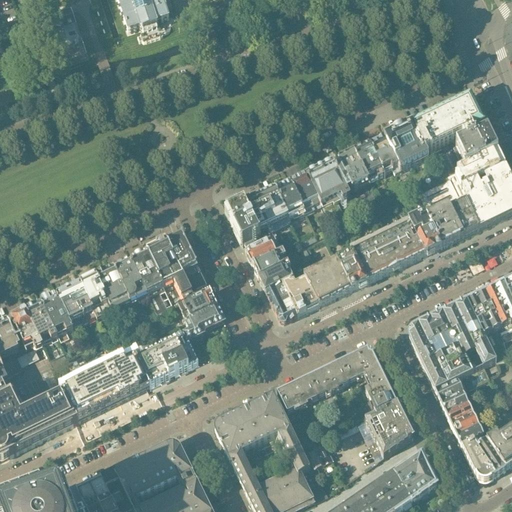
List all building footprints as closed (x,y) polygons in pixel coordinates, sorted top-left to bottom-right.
[(119,0),(117,1),(128,36),(140,32),(140,33),(157,28),(156,26),(169,22),(165,11),(166,11),(161,0),(119,0)] [(70,16),(44,25),(49,37),(51,36),(57,55),(55,55),(59,67),(85,58),(70,16)] [(487,134),(470,100),(445,112),(440,102),(441,102),(441,101),(432,105),(432,106),(434,105),(438,115),(411,128),(428,162),(433,160),(453,150),(475,140),(487,134)] [(411,128),(383,141),(400,175),(400,176),(428,162),(411,128)] [(497,156),(487,134),(475,140),(453,150),(463,173),(471,169),(497,156)] [(370,148),(369,148),(383,178),(392,174),(394,178),(400,175),(383,141),(378,144),(374,144),(371,146),(370,148)] [(369,148),(354,156),(368,186),(369,187),(384,180),(383,178),(369,148)] [(352,193),(368,186),(354,156),(351,155),(347,157),(347,159),(338,163),(352,193)] [(511,186),(497,156),(471,169),(463,173),(458,176),(464,189),(462,191),(454,176),(439,184),(440,187),(418,198),(428,219),(426,220),(441,252),(511,217),(511,186)] [(352,193),(338,163),(333,166),(332,167),(328,165),(324,167),(323,170),(316,174),(312,173),(309,175),(308,178),(306,179),(321,211),(329,226),(344,219),(338,207),(350,201),(347,196),(352,193)] [(321,211),(306,179),(299,182),(298,181),(295,180),(290,182),(290,185),(291,186),(290,186),(306,219),(321,211)] [(306,219),(290,186),(283,190),(283,189),(279,188),(276,190),(275,194),(291,226),(306,219)] [(291,226),(275,194),(255,204),(254,203),(248,206),(248,207),(244,209),(263,246),(274,241),(272,235),(291,226)] [(424,213),(417,199),(411,201),(419,216),(424,213)] [(416,215),(410,202),(402,206),(409,219),(416,215)] [(263,246),(244,209),(238,212),(237,210),(226,215),(227,218),(243,250),(244,249),(247,254),(263,246)] [(337,234),(381,212),(380,209),(336,230),(337,234)] [(351,295),(441,252),(426,220),(423,221),(421,217),(350,251),(353,255),(336,263),(351,295)] [(376,218),(370,221),(373,227),(379,224),(376,218)] [(314,238),(299,245),(302,250),(299,251),(303,260),(301,261),(303,265),(310,262),(304,250),(317,243),(314,238)] [(198,273),(190,256),(191,255),(189,250),(187,250),(182,239),(167,247),(182,277),(188,274),(190,277),(198,273)] [(251,268),(281,254),(274,241),(263,246),(247,254),(245,255),(248,260),(247,260),(248,261),(247,262),(247,263),(248,264),(248,265),(249,266),(249,267),(250,268),(251,268)] [(182,277),(167,247),(165,248),(164,246),(157,249),(157,250),(146,256),(147,256),(163,290),(174,285),(184,306),(190,303),(191,304),(195,302),(182,277)] [(287,268),(284,261),(286,260),(283,254),(281,254),(251,268),(255,275),(254,277),(256,280),(258,281),(258,282),(287,268)] [(163,290),(147,256),(130,264),(147,298),(157,319),(167,314),(160,298),(165,295),(163,290)] [(351,295),(336,263),(336,264),(334,260),(312,270),(314,274),(303,279),(304,281),(319,311),(351,295)] [(147,298),(130,264),(129,265),(127,263),(124,265),(124,267),(114,272),(130,306),(147,298)] [(281,289),(295,282),(288,268),(287,268),(258,282),(265,297),(281,289)] [(130,306),(114,272),(105,276),(102,276),(101,276),(98,277),(97,280),(95,281),(112,315),(130,306)] [(207,291),(198,273),(190,277),(188,274),(182,277),(195,302),(196,303),(210,297),(207,291)] [(112,315),(95,281),(80,288),(96,320),(97,322),(112,315)] [(319,311),(304,281),(283,292),(297,321),(319,311)] [(96,320),(80,288),(79,289),(76,288),(73,290),(73,292),(65,296),(63,295),(59,297),(58,299),(57,300),(73,332),(82,328),(83,330),(89,327),(88,324),(96,320)] [(504,288),(494,293),(511,327),(511,326),(511,304),(511,303),(504,288)] [(281,289),(265,297),(279,325),(279,326),(279,327),(280,327),(280,328),(281,328),(282,328),(283,328),(284,328),(285,328),(285,327),(297,321),(283,292),(281,289)] [(494,293),(485,297),(502,332),(511,327),(494,293)] [(210,297),(196,303),(195,302),(191,304),(190,303),(184,306),(179,308),(187,326),(217,312),(216,310),(218,308),(216,304),(213,303),(210,297)] [(485,297),(476,302),(493,336),(501,332),(502,332),(485,297)] [(73,332),(57,300),(50,303),(47,301),(42,303),(43,306),(41,307),(58,341),(73,334),(73,332)] [(476,302),(467,306),(483,341),(493,336),(476,302)] [(496,367),(483,341),(467,306),(418,330),(414,332),(413,333),(412,334),(411,335),(410,337),(409,338),(409,340),(409,341),(409,343),(410,345),(412,348),(411,348),(434,396),(484,373),(496,367)] [(58,341),(41,307),(35,310),(35,309),(32,308),(27,311),(26,313),(27,314),(26,315),(43,349),(58,341)] [(213,331),(224,326),(217,312),(187,326),(186,326),(190,334),(183,337),(187,344),(187,346),(193,343),(193,344),(195,343),(197,344),(202,342),(202,339),(203,339),(203,338),(205,335),(206,334),(207,336),(212,334),(212,332),(213,331)] [(43,349),(26,315),(19,318),(17,317),(13,319),(14,321),(11,322),(23,348),(29,344),(31,345),(35,352),(43,349)] [(19,353),(17,350),(21,349),(7,324),(0,327),(0,367),(1,368),(7,381),(22,374),(13,356),(19,353)] [(496,368),(511,362),(511,326),(511,327),(502,332),(501,332),(503,336),(494,340),(493,336),(483,341),(496,367),(496,368)] [(130,402),(137,399),(136,398),(139,396),(140,397),(146,394),(146,393),(149,392),(149,391),(136,365),(131,353),(128,355),(122,342),(66,369),(74,386),(61,392),(65,401),(78,427),(79,427),(78,426),(81,424),(82,425),(88,422),(88,421),(91,420),(91,421),(98,418),(97,417),(101,415),(101,416),(108,413),(107,412),(110,410),(111,411),(117,408),(117,407),(130,401),(130,402)] [(183,364),(193,359),(188,350),(185,352),(180,343),(136,365),(149,391),(149,392),(149,393),(179,378),(187,374),(186,373),(187,373),(183,364)] [(198,369),(189,350),(188,350),(193,359),(183,364),(187,373),(186,373),(187,374),(198,369)] [(381,377),(372,359),(371,359),(370,358),(371,358),(372,357),(372,356),(372,355),(371,355),(370,354),(369,354),(367,355),(367,354),(347,364),(347,363),(344,364),(344,365),(340,367),(350,387),(365,380),(367,384),(381,377)] [(7,381),(1,368),(0,367),(0,403),(12,398),(15,397),(7,381)] [(350,387),(340,367),(335,370),(334,369),(332,370),(332,371),(316,379),(315,378),(313,379),(313,380),(309,382),(318,402),(331,397),(332,399),(339,395),(338,393),(350,387)] [(489,384),(484,373),(434,396),(440,408),(462,397),(489,384)] [(393,402),(388,392),(384,384),(385,383),(384,381),(383,381),(381,377),(367,384),(371,392),(365,395),(377,419),(396,409),(394,405),(395,405),(394,402),(393,402)] [(318,402),(309,382),(304,385),(303,384),(301,385),(301,386),(285,394),(284,393),(282,394),(282,395),(277,398),(287,417),(299,412),(300,414),(307,410),(306,408),(318,402)] [(468,408),(462,397),(440,408),(445,419),(468,408)] [(0,466),(79,428),(78,427),(65,401),(23,421),(12,398),(0,403),(0,466)] [(216,437),(252,511),(304,511),(315,507),(301,478),(310,474),(273,399),(220,425),(219,426),(218,427),(217,428),(216,429),(216,430),(215,432),(215,433),(215,434),(215,436),(216,437)] [(468,408),(445,419),(450,429),(473,419),(468,408)] [(407,431),(396,409),(377,419),(365,425),(376,447),(369,450),(374,460),(380,457),(383,462),(412,442),(407,431)] [(473,419),(450,429),(456,440),(478,429),(473,419)] [(484,441),(478,429),(456,440),(461,452),(472,446),(484,441)] [(320,445),(334,438),(331,430),(318,437),(319,440),(318,441),(320,445)] [(511,469),(511,433),(498,443),(494,436),(484,441),(485,444),(505,474),(511,469)] [(505,474),(485,444),(475,451),(495,481),(505,474)] [(311,456),(306,458),(314,472),(314,474),(317,473),(333,465),(323,445),(313,450),(316,455),(312,458),(311,456)] [(495,481),(475,451),(472,446),(461,452),(475,481),(476,482),(477,483),(477,484),(478,485),(479,486),(481,486),(481,487),(483,487),(485,487),(486,487),(487,486),(488,486),(495,481)] [(208,511),(191,478),(180,454),(179,452),(178,452),(177,451),(176,451),(174,450),(173,450),(172,449),(171,450),(169,450),(114,477),(130,511),(208,511)] [(436,491),(421,460),(393,480),(411,507),(436,491)] [(327,501),(316,477),(318,475),(317,473),(314,474),(314,472),(310,474),(301,478),(315,507),(327,501)] [(130,511),(114,477),(100,483),(114,511),(130,511)] [(393,480),(376,492),(389,511),(404,511),(411,507),(393,480)] [(114,511),(100,483),(76,495),(83,511),(93,511),(95,511),(94,511),(114,511)] [(389,511),(376,492),(358,504),(363,511),(389,511)] [(83,511),(76,495),(63,501),(67,511),(83,511)]
